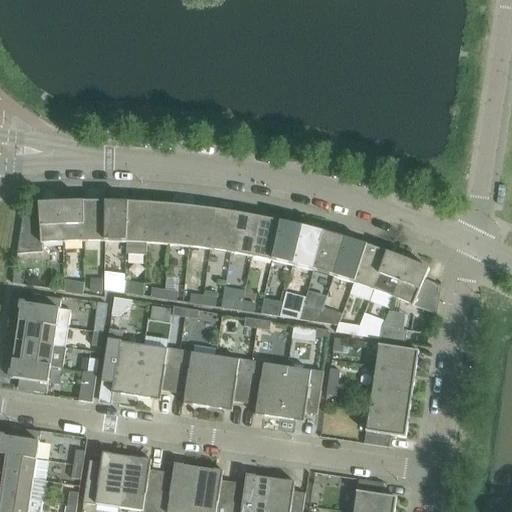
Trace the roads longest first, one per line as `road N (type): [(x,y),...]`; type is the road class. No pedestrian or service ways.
road 1 (residential): [(437,478),(0,408)]
road 2 (residential): [(472,251),(338,195),(204,169),(99,161)]
road 3 (residential): [(472,251),(510,0)]
road 4 (residential): [(437,478),(472,251)]
